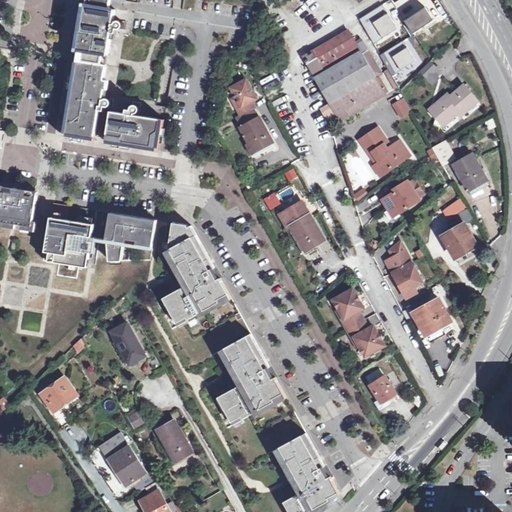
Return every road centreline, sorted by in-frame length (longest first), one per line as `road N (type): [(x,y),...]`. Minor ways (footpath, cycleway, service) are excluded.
road 1 (unclassified): [(18,162),(206,194),(369,485)]
road 2 (residential): [(442,410),(339,214),(312,144),(290,54),(301,29),(330,10)]
road 3 (residential): [(242,511),(183,407),(158,390)]
road 4 (tertiary): [(511,280),(495,328),(442,410)]
road 5 (unclassified): [(39,27),(18,162)]
